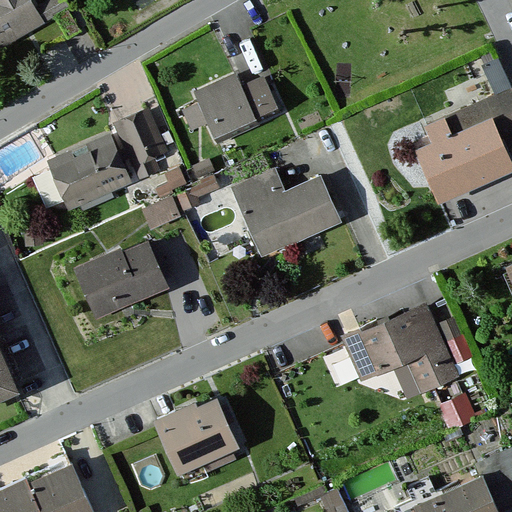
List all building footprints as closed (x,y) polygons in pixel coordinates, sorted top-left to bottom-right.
[(31,0),(0,0),(0,46),(1,49),(68,8),(63,0),(49,0),(36,8),(31,0)] [(237,75),(195,93),(214,137),(278,110),(264,77),(242,87),(237,75)] [(148,111),(116,125),(138,176),(156,168),(151,155),(165,149),(148,111)] [(433,145),(417,152),(440,202),(511,169),(511,165),(492,121),(452,139),(443,120),(425,128),(433,145)] [(130,183),(110,135),(49,161),(70,209),(130,183)] [(209,159),(192,165),(197,177),(214,170),(209,159)] [(179,168),(165,174),(169,183),(156,188),(159,195),(186,184),(179,168)] [(285,192),(275,169),(232,188),(261,255),(339,221),(320,176),(285,192)] [(196,198),(219,188),(213,174),(201,180),(202,184),(177,194),(184,211),(199,205),(196,198)] [(172,198),(144,210),(151,228),(180,216),(172,198)] [(148,242),(76,272),(94,316),(166,287),(148,242)] [(424,305),(345,338),(362,379),(394,366),(407,397),(455,377),(450,366),(433,325),(424,305)] [(455,316),(433,325),(450,366),(472,356),(455,316)] [(0,356),(0,399),(16,392),(0,356)] [(465,394),(439,406),(449,428),(475,416),(465,394)] [(217,401),(157,427),(178,475),(237,450),(217,401)] [(475,464),(481,479),(496,511),(511,511),(511,448),(477,463),(475,464)] [(26,478),(0,489),(0,511),(92,511),(71,465),(29,484),(26,478)] [(496,511),(481,479),(407,511),(496,511)]
